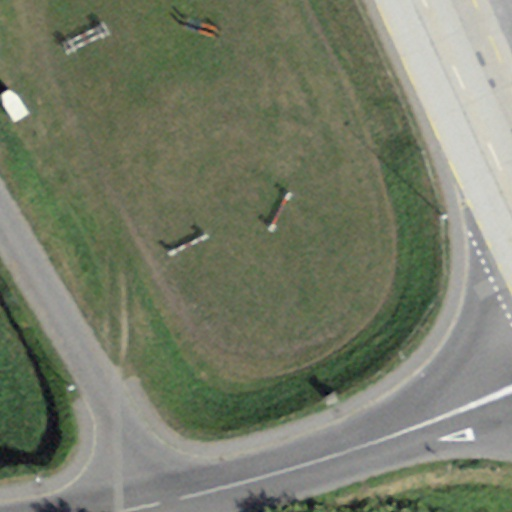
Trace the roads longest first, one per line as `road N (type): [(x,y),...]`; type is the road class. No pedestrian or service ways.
road 1 (unclassified): [(119,511),(330,456),(511,390)]
road 2 (primary): [(511,195),(422,0)]
